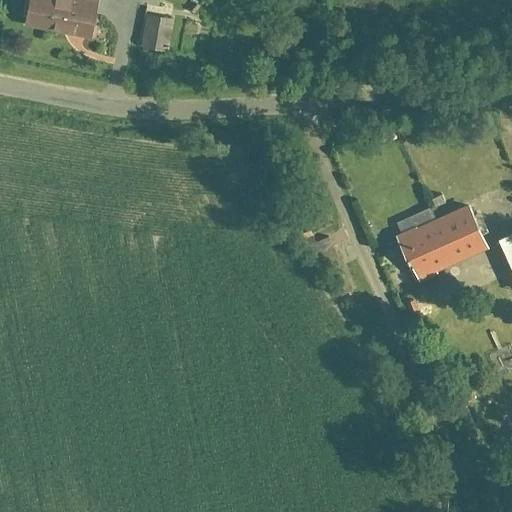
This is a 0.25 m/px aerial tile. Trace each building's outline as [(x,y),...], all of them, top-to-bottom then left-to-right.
[(89,0),(15,0),(11,25),(83,37),(89,0)] [(165,15),(135,10),(129,45),(158,50),(165,15)] [(474,242),(453,198),(422,213),(417,202),(378,220),(404,275),(474,242)] [(486,238),(511,295),(511,236),(508,228),(486,238)] [(338,285),(316,232),(293,241),(315,295),(338,285)] [(366,333),(351,306),(340,312),(355,339),(366,333)]
